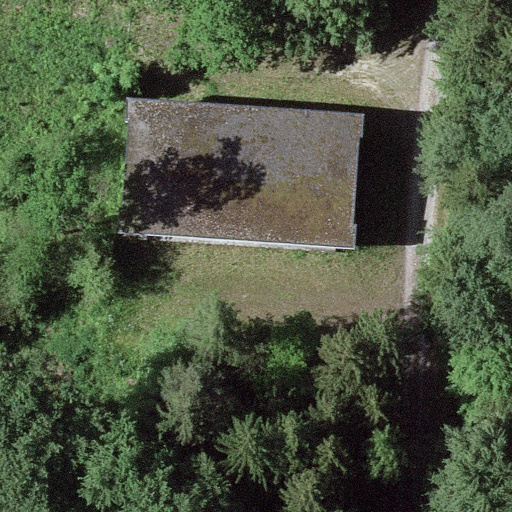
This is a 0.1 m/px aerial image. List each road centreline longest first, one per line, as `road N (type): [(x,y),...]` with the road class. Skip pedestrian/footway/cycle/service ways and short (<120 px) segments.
road 1 (track): [(453,0),(413,511)]
road 2 (track): [(444,113),(151,95)]
